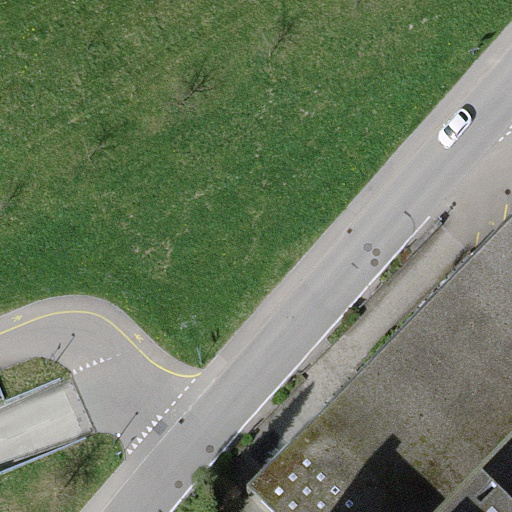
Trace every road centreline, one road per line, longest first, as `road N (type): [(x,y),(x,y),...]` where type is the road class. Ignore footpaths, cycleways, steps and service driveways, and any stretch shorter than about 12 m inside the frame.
road 1 (residential): [(511,88),(190,447)]
road 2 (unclassified): [(0,353),(43,337),(78,341),(107,360),(190,447)]
